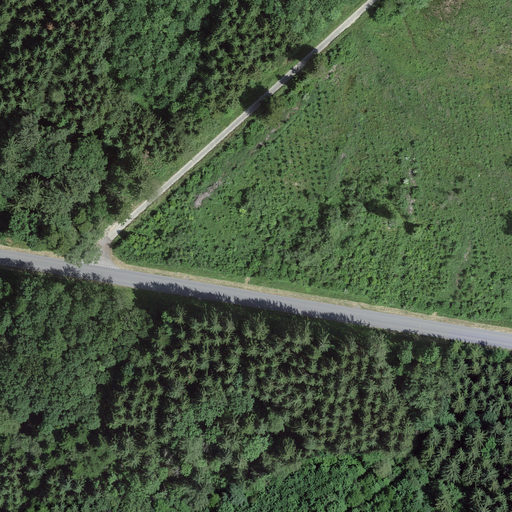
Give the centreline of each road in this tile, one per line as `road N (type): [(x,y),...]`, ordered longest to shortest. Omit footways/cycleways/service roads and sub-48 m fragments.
road 1 (tertiary): [(511,340),(0,252)]
road 2 (track): [(81,265),(373,0)]
